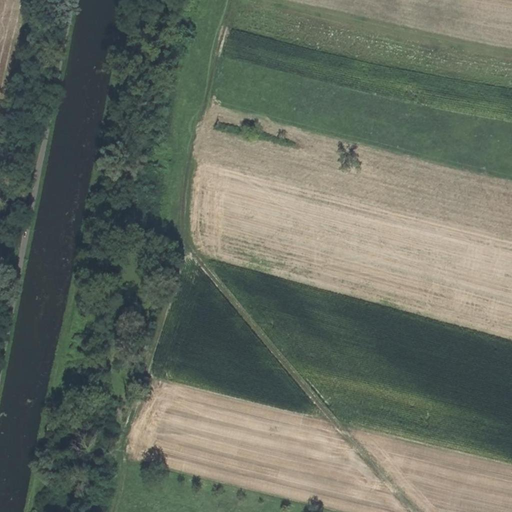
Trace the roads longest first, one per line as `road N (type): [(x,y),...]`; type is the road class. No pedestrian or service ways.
road 1 (track): [(229,0),(184,177),(183,244),(414,511)]
road 2 (track): [(183,244),(128,396),(113,511)]
road 3 (track): [(34,0),(0,160)]
